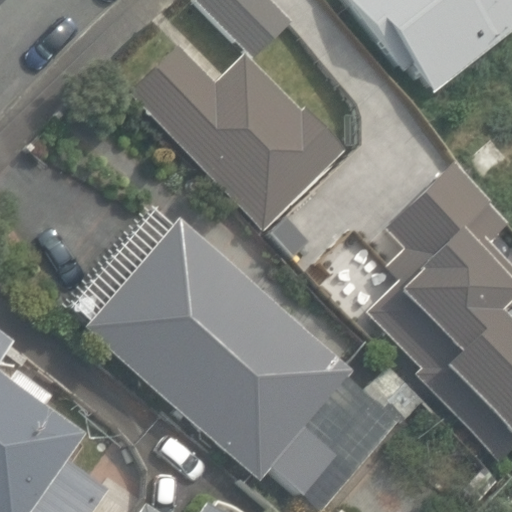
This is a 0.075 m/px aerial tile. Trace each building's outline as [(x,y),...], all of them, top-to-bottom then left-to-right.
[(385,40),(428,96),(511,31),(511,0),(340,0),(375,45),(383,38),(385,40)] [(193,70),(166,47),(120,95),(254,228),(337,150),(236,56),(217,72),(203,60),(193,70)] [(465,159),(485,181),(511,158),(491,136),(465,159)] [(503,223),(443,164),(372,234),(406,263),(354,313),(414,372),(406,377),(501,471),(511,459),(511,340),(487,315),(511,290),(511,277),(482,249),(503,223)] [(159,233),(141,217),(62,311),(80,326),(74,332),(255,484),(266,471),(314,511),(317,511),(391,425),(339,381),(344,375),(166,225),(159,233)] [(87,511),(101,494),(59,463),(77,438),(38,409),(46,399),(10,372),(1,385),(0,384),(0,349),(1,348),(0,347),(0,511),(87,511)] [(416,404),(379,372),(363,389),(400,422),(416,404)]
